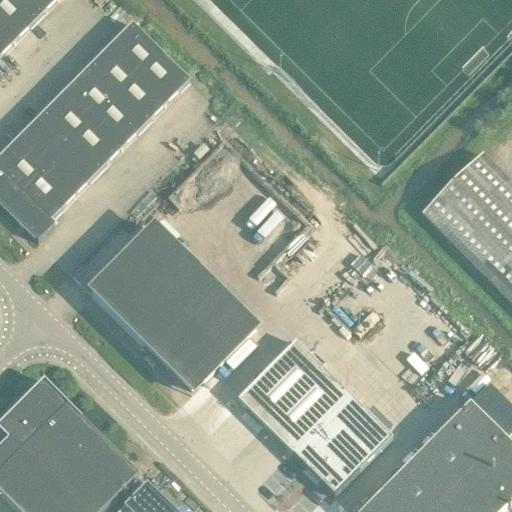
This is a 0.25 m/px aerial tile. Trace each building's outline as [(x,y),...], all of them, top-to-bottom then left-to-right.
[(0,0),(0,62),(62,0),(0,0)] [(51,226),(191,86),(133,28),(0,160),(0,208),(38,247),(55,230),(51,226)] [(511,187),(482,158),(422,218),(511,307),(511,187)] [(161,330),(144,348),(191,394),(201,385),(203,387),(211,379),(161,330)] [(392,444),(295,348),(238,406),(335,502),(392,444)] [(0,499),(12,511),(107,511),(139,480),(43,385),(0,428),(0,437),(7,445),(0,451),(0,499)] [(368,511),(508,511),(511,508),(511,452),(469,410),(368,511)] [(168,511),(145,489),(122,511),(168,511)]
